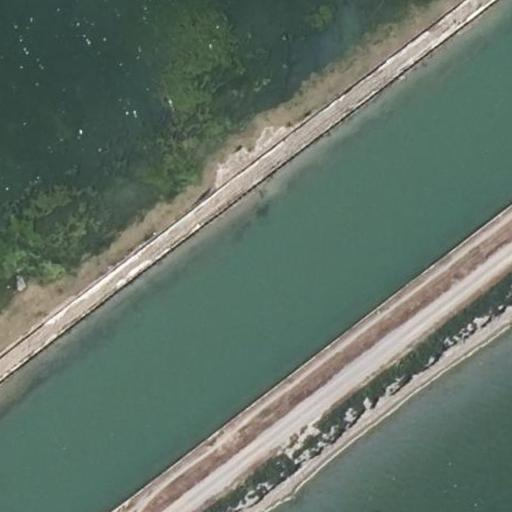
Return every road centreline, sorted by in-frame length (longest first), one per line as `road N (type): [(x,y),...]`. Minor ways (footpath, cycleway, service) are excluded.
road 1 (track): [(511,253),(178,511)]
road 2 (track): [(0,374),(329,123)]
